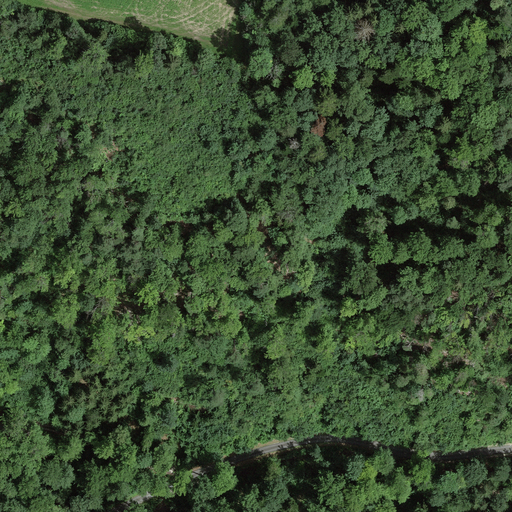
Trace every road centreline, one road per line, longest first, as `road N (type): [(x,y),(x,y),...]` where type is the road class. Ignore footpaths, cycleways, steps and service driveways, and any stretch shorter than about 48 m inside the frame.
road 1 (residential): [(115,511),(187,476),(311,440),(343,437),(440,456),(511,448)]
road 2 (track): [(41,425),(187,476)]
